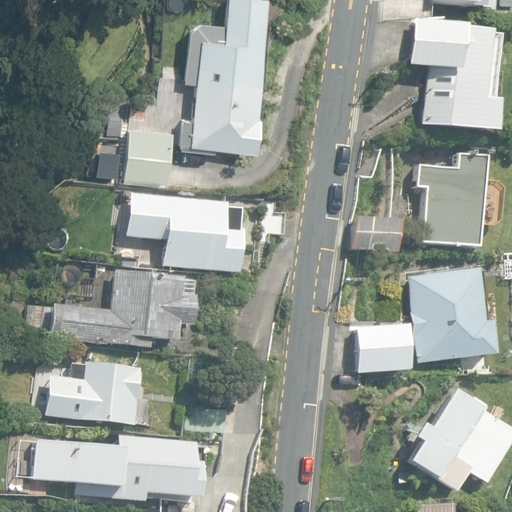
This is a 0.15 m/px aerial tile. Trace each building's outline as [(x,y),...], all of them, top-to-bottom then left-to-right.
[(422,0),(422,4),(482,9),(481,14),(489,15),(490,0),(422,0)] [(424,129),(483,136),(487,102),(483,102),(491,37),(482,36),(483,33),(452,29),(403,23),(398,68),(419,71),(420,71),(413,127),(424,129)] [(186,144),(249,151),(253,116),(250,115),(257,51),(250,50),(251,39),(221,36),(220,40),(196,37),(187,128),(173,126),(172,141),(185,142),(186,142),(186,144)] [(122,180),(164,185),(170,134),(128,129),(122,180)] [(414,245),(470,250),(479,158),(450,155),(448,170),(412,166),(409,189),(419,190),(414,245)] [(231,275),(236,231),(233,230),(235,211),(220,210),(221,204),(148,196),(143,237),(159,239),(156,267),(231,275)] [(267,233),(282,235),(284,213),(269,212),(267,233)] [(344,251),(383,257),(388,223),(349,218),(344,251)] [(501,277),(511,277),(511,258),(501,259),(501,277)] [(187,328),(190,298),(187,298),(189,282),(178,281),(178,279),(109,271),(105,311),(49,305),(48,308),(26,306),(23,329),(46,331),(45,339),(143,349),(144,339),(174,342),(176,326),(187,328)] [(402,279),(412,365),(489,356),(484,317),(475,318),(469,271),(402,279)] [(349,329),(351,375),(395,374),(394,328),(349,329)] [(46,375),(41,415),(129,426),(136,369),(82,362),(80,379),(46,375)] [(401,462),(450,492),(461,473),(480,484),(511,433),(475,411),(475,410),(445,391),(422,429),(415,424),(407,438),(407,439),(413,443),(401,462)] [(182,430),(220,434),(222,411),(183,407),(182,430)] [(185,498),(193,499),(196,466),(199,467),(201,447),(190,446),(190,443),(139,439),(112,437),(110,459),(71,456),(68,496),(99,498),(100,487),(117,489),(116,491),(136,493),(136,494),(185,497),(185,498)] [(448,511),(450,504),(413,501),(412,511),(448,511)]
